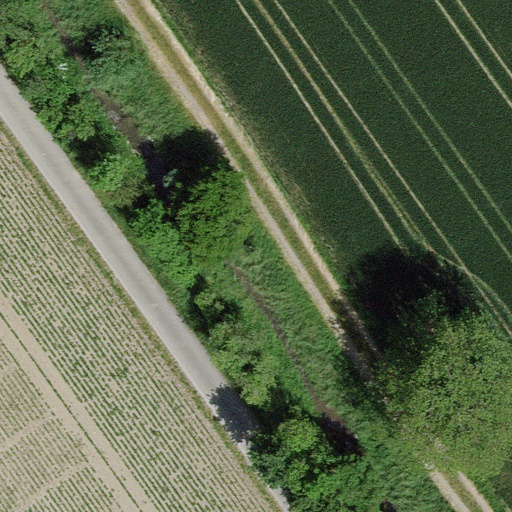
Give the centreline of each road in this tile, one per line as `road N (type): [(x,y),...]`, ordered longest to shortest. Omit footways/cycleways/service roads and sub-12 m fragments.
road 1 (track): [(471,511),(124,0)]
road 2 (track): [(301,511),(0,88)]
